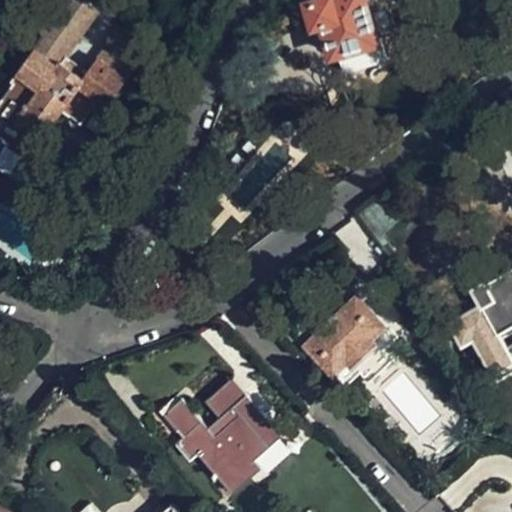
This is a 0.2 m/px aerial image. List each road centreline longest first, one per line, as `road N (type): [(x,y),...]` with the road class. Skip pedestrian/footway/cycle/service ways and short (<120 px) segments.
road 1 (residential): [(74,322),(164,319),(220,296),(511,73)]
road 2 (residential): [(253,0),(229,31),(172,173),(74,322)]
road 3 (residential): [(74,322),(0,425)]
